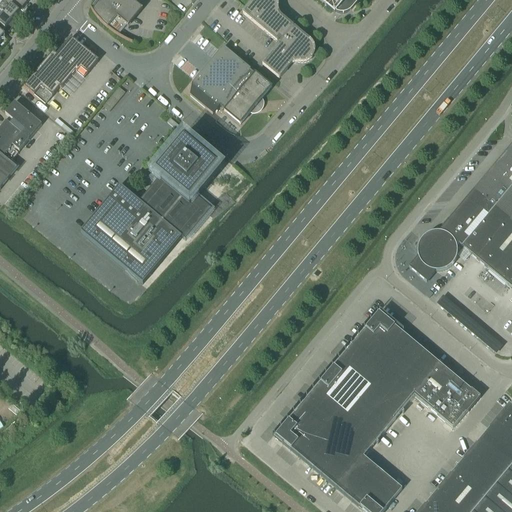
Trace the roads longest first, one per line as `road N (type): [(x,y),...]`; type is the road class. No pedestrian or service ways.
road 1 (primary): [(485,0),(163,383),(19,511)]
road 2 (primary): [(73,511),(165,431),(511,26)]
road 3 (unclassified): [(348,48),(253,151),(234,150),(146,78)]
road 4 (unclassified): [(511,95),(389,247),(385,271)]
road 5 (unclassified): [(511,373),(385,271)]
